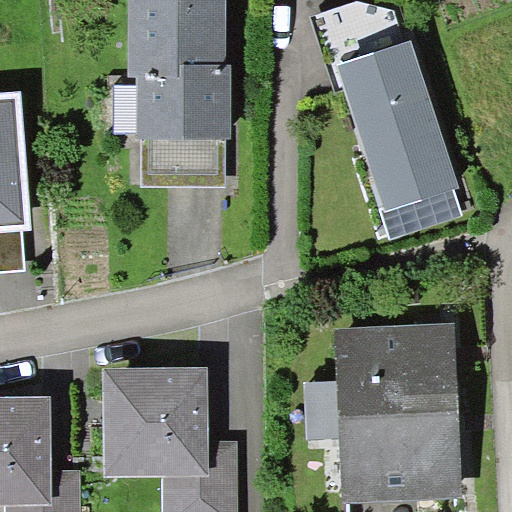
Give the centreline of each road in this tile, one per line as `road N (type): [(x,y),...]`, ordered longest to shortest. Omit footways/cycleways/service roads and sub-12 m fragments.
road 1 (residential): [(269,277),(0,339)]
road 2 (residential): [(511,394),(503,240)]
